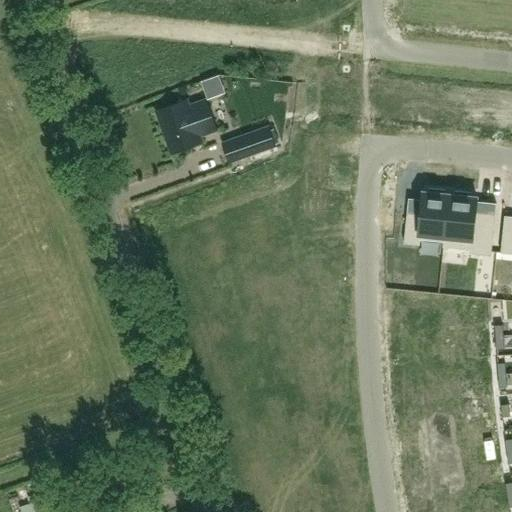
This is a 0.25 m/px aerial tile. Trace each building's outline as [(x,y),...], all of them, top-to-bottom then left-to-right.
[(200,136),(217,130),(206,99),(189,106),(187,100),(157,111),(172,153),(202,142),(200,136)] [(269,126),(242,136),(223,143),(230,162),(249,155),(275,146),(269,126)] [(292,150),(291,184),(339,186),(340,152),(292,150)] [(444,241),(449,193),(445,193),(446,189),(429,187),(428,191),(423,191),(422,199),(421,213),(407,211),(404,242),(420,244),(421,239),(444,241)] [(476,212),(477,201),(477,196),(472,196),(472,192),(455,190),(454,194),(449,193),(444,241),(443,246),(470,249),(469,253),(491,255),(496,214),(476,212)] [(511,215),(505,215),(501,252),(511,253),(511,215)] [(322,276),(321,253),(278,254),(279,279),(288,279),(288,314),(332,313),(332,304),(336,304),(336,276),(322,276)] [(392,274),(391,286),(402,287),(403,275),(392,274)] [(492,297),(493,287),(479,285),(478,296),(492,297)] [(425,329),(407,330),(409,356),(410,356),(458,353),(456,329),(462,328),(460,299),(423,295),(425,329)] [(503,324),(495,324),(496,336),(504,336),(503,324)] [(320,334),(278,336),(279,365),(290,364),(291,381),(340,378),(338,348),(321,350),(320,334)] [(504,336),(496,336),(497,348),(505,348),(504,336)] [(458,353),(410,356),(411,382),(419,382),(421,400),(424,400),(425,417),(462,415),(458,353)] [(506,362),(498,363),(498,375),(506,374),(506,362)] [(506,374),(498,375),(499,386),(507,386),(506,374)] [(346,446),(343,417),(346,416),(345,415),(324,417),(323,406),(324,406),(324,403),(297,405),(297,408),(299,408),(300,419),(293,420),(293,421),(296,421),(298,450),(296,450),(296,451),(302,451),(304,471),(303,471),(303,474),(332,471),(332,468),(331,469),(329,449),(348,447),(348,445),(346,446)] [(509,403),(501,404),(502,416),(510,415),(509,403)] [(433,455),(419,457),(423,483),(469,476),(463,436),(432,441),(433,455)] [(474,511),(469,476),(423,483),(427,509),(442,507),(442,511),(474,511)]
